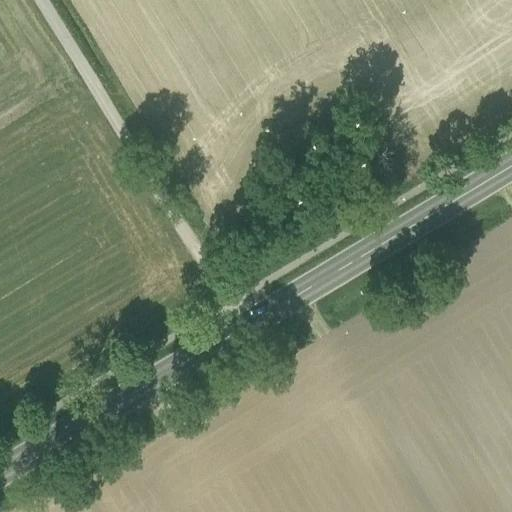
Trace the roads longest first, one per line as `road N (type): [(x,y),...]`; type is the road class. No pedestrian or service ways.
road 1 (secondary): [(511,165),(0,473)]
road 2 (track): [(38,0),(244,326)]
